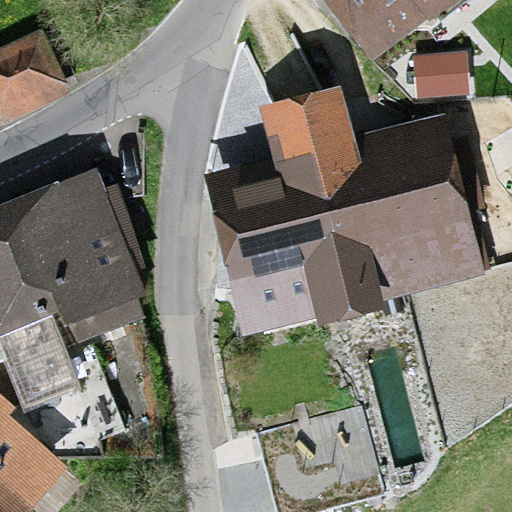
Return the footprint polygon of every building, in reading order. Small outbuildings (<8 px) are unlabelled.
[(425,2),(440,19),(462,0),(345,0),(369,31),(394,12),(401,21),(425,2)] [(0,109),(60,81),(38,35),(0,53),(0,109)] [(448,141),(344,166),(328,100),(279,112),(295,178),(226,196),(259,329),(370,301),(373,317),(402,311),(414,340),(484,323),(456,214),(466,211),(448,141)] [(59,296),(74,334),(138,309),(135,286),(125,264),(135,261),(114,195),(77,209),(69,190),(0,217),(0,360),(6,359),(25,406),(76,386),(44,303),(59,296)] [(9,407),(0,399),(0,511),(5,511),(50,461),(0,417),(9,407)] [(385,494),(362,408),(256,433),(267,477),(322,463),(333,508),(385,494)]
